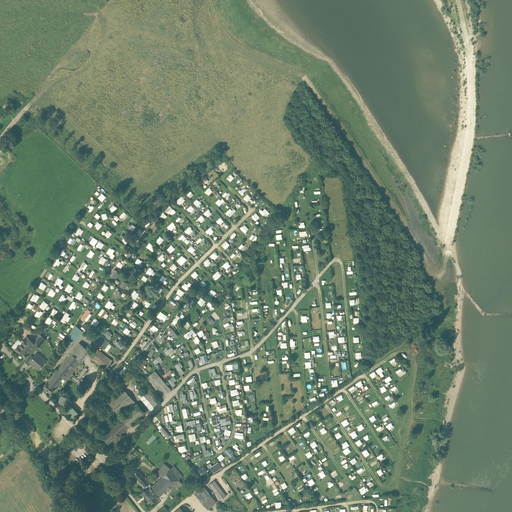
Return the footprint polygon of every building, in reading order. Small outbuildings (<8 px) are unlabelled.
[(224,162),(220,165),(224,172),(228,169),(224,162)] [(208,195),(213,190),(208,187),(204,191),(208,195)] [(102,201),(106,197),(102,193),(98,197),(102,201)] [(175,201),(179,205),(185,200),(181,195),(175,201)] [(197,206),(201,202),(197,198),(193,202),(197,206)] [(191,204),(186,208),(190,212),(195,208),(191,204)] [(164,210),(168,214),(173,209),(169,205),(164,210)] [(229,217),(236,210),(234,208),(231,210),(230,208),(225,212),(229,217)] [(261,212),(265,216),(269,213),(265,208),(261,212)] [(161,210),(157,214),(162,219),(166,215),(161,210)] [(104,213),(100,218),(105,222),(109,216),(104,213)] [(147,229),(152,224),(147,220),(143,225),(147,229)] [(171,230),(176,225),(172,221),(167,226),(171,230)] [(244,232),(249,228),(244,224),(240,228),(244,232)] [(193,234),(191,232),(193,230),(189,226),(185,231),(191,236),(193,234)] [(75,232),(80,236),(84,231),(79,227),(75,232)] [(159,244),(164,239),(160,235),(155,240),(159,244)] [(93,237),(89,242),(93,245),(98,240),(93,237)] [(96,245),(104,250),(107,245),(99,240),(96,245)] [(172,244),(167,248),(170,253),(175,249),(172,244)] [(191,253),(195,249),(191,245),(187,249),(191,253)] [(112,253),(115,250),(110,247),(106,253),(113,257),(115,255),(112,253)] [(87,255),(91,258),(95,252),(91,249),(87,255)] [(236,249),(230,255),(234,259),(238,255),(239,257),(242,255),(236,249)] [(181,264),(186,259),(181,255),(177,260),(181,264)] [(202,262),(206,266),(211,262),(207,258),(202,262)] [(226,269),(231,265),(226,261),(222,265),(226,269)] [(173,263),(170,267),(173,270),(174,269),(177,272),(179,269),(173,263)] [(116,272),(117,271),(114,268),(109,275),(115,279),(118,274),(116,272)] [(93,279),(97,273),(93,270),(89,276),(93,279)] [(217,279),(222,274),(217,270),(212,275),(217,279)] [(165,284),(168,280),(162,276),(159,279),(165,284)] [(59,285),(63,280),(58,277),(55,282),(59,285)] [(124,289),(128,284),(123,280),(119,286),(124,289)] [(69,284),(65,289),(69,292),(73,287),(69,284)] [(47,294),(53,296),(56,291),(50,288),(47,294)] [(176,292),(181,296),(184,291),(179,288),(176,292)] [(213,288),(208,292),(211,297),(216,292),(213,288)] [(113,295),(118,299),(122,294),(117,290),(113,295)] [(133,290),(130,296),(136,298),(138,292),(133,290)] [(79,300),(83,294),(79,291),(75,296),(79,300)] [(30,298),(35,302),(39,296),(34,293),(30,298)] [(201,297),(197,302),(202,306),(206,301),(201,297)] [(43,300),(39,306),(43,309),(48,304),(43,300)] [(109,308),(113,303),(109,300),(105,305),(109,308)] [(173,309),(177,304),(171,300),(167,305),(173,309)] [(211,311),(215,307),(210,302),(206,306),(211,311)] [(88,308),(81,318),(84,320),(91,311),(88,308)] [(106,313),(107,311),(103,308),(98,313),(105,319),(108,315),(106,313)] [(39,318),(43,312),(38,309),(35,315),(39,318)] [(70,317),(67,316),(69,313),(65,311),(60,320),(63,322),(65,320),(67,321),(70,317)] [(158,315),(164,320),(167,316),(161,311),(158,315)] [(215,312),(210,315),(213,320),(218,316),(215,312)] [(171,322),(174,324),(180,316),(177,314),(171,322)] [(49,316),(45,321),(49,324),(53,319),(49,316)] [(211,324),(215,322),(210,316),(206,318),(211,324)] [(115,325),(120,321),(116,317),(111,321),(115,325)] [(91,322),(95,326),(99,321),(95,318),(91,322)] [(155,332),(158,328),(153,324),(150,328),(155,332)] [(76,325),(67,335),(75,341),(83,331),(76,325)] [(172,328),(169,330),(174,338),(177,336),(172,328)] [(192,328),(184,334),(187,338),(192,334),(194,336),(196,334),(192,328)] [(107,329),(102,334),(108,339),(112,334),(107,329)] [(67,336),(60,331),(57,335),(59,336),(64,340),(67,336)] [(156,340),(160,342),(161,340),(163,341),(166,335),(160,332),(156,340)] [(94,338),(103,346),(108,341),(99,333),(94,338)] [(40,334),(34,342),(36,344),(39,346),(45,339),(40,334)] [(31,339),(27,336),(22,342),(25,346),(31,339)] [(64,340),(59,336),(57,339),(57,340),(56,342),(55,341),(55,342),(60,345),(64,340)] [(150,337),(142,346),(145,348),(152,339),(150,337)] [(34,342),(31,339),(25,346),(22,342),(21,342),(18,345),(24,350),(28,354),(36,344),(34,342)] [(68,340),(58,351),(63,355),(72,344),(68,340)] [(113,343),(121,349),(123,346),(116,340),(113,343)] [(79,343),(71,353),(78,359),(81,361),(90,351),(79,343)] [(24,350),(18,345),(15,349),(25,358),(28,354),(24,350)] [(110,359),(97,349),(90,357),(103,367),(110,359)] [(43,358),(37,353),(33,357),(29,361),(30,362),(33,365),(39,370),(46,361),(45,362),(42,359),(43,358)] [(78,359),(71,353),(49,379),(47,382),(54,388),(59,383),(63,377),(78,359)] [(160,362),(163,361),(159,356),(152,360),(154,364),(159,361),(160,362)] [(78,359),(63,377),(66,380),(81,361),(78,359)] [(110,359),(103,367),(105,368),(112,360),(110,359)] [(184,372),(181,367),(182,366),(179,361),(174,365),(181,374),(184,372)] [(124,366),(119,373),(123,376),(128,368),(124,366)] [(170,390),(154,371),(147,378),(163,396),(170,390)] [(176,384),(174,382),(177,379),(173,375),(168,380),(173,386),(176,384)] [(47,382),(43,386),(51,392),(54,388),(47,382)] [(160,403),(147,387),(141,393),(154,407),(160,403)] [(123,388),(108,402),(119,415),(135,402),(123,388)] [(113,424),(111,426),(118,435),(144,413),(137,404),(113,424)] [(103,408),(93,417),(96,420),(106,411),(103,408)] [(106,411),(96,420),(105,431),(111,426),(113,424),(109,420),(112,417),(106,411)] [(166,438),(169,436),(161,424),(157,426),(166,438)] [(118,435),(111,426),(105,431),(101,435),(108,444),(118,435)] [(293,426),(288,430),(291,434),(296,431),(293,426)] [(218,433),(219,437),(223,436),(222,432),(221,432),(220,427),(214,428),(216,433),(218,433)] [(175,442),(185,440),(184,433),(174,435),(175,442)] [(209,449),(205,449),(204,443),(202,443),(203,456),(210,455),(209,449)] [(229,446),(224,451),(232,459),(235,456),(232,453),(234,452),(229,446)] [(353,464),(359,461),(356,455),(350,458),(353,464)] [(213,472),(221,467),(218,462),(209,467),(213,472)] [(198,468),(201,473),(206,470),(203,465),(198,468)] [(170,468),(162,477),(153,485),(148,489),(156,499),(179,480),(170,468)] [(271,476),(277,473),(274,468),(268,472),(271,476)] [(148,479),(146,481),(138,470),(134,473),(146,488),(147,488),(148,489),(153,485),(148,479)] [(226,496),(214,480),(209,484),(221,500),(226,496)] [(364,485),(358,489),(361,494),(367,490),(364,485)] [(204,487),(195,494),(198,497),(207,490),(204,487)] [(148,489),(147,488),(146,488),(142,492),(152,503),(156,499),(148,489)] [(214,499),(207,490),(198,497),(207,509),(216,502),(215,501),(216,500),(215,499),(214,499)]
